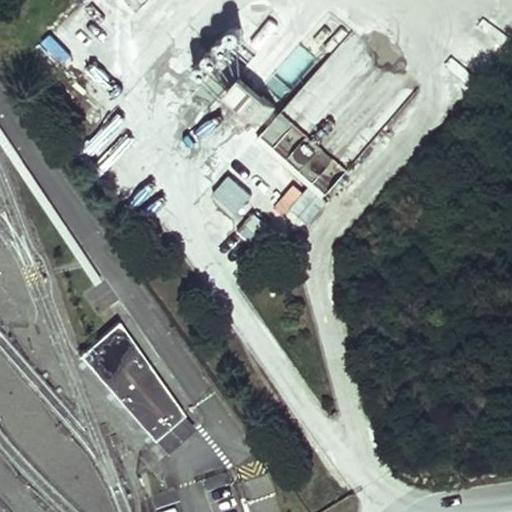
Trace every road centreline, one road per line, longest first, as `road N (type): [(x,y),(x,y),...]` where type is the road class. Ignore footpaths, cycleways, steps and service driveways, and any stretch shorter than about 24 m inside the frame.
road 1 (unknown): [(352,482),(368,441),(330,318),(323,260),(352,206),(449,97),(459,59),(446,0)]
road 2 (unknown): [(210,0),(153,78),(146,114),(179,230),(263,361)]
road 3 (unknown): [(219,426),(0,114)]
road 4 (unknown): [(263,361),(352,482)]
